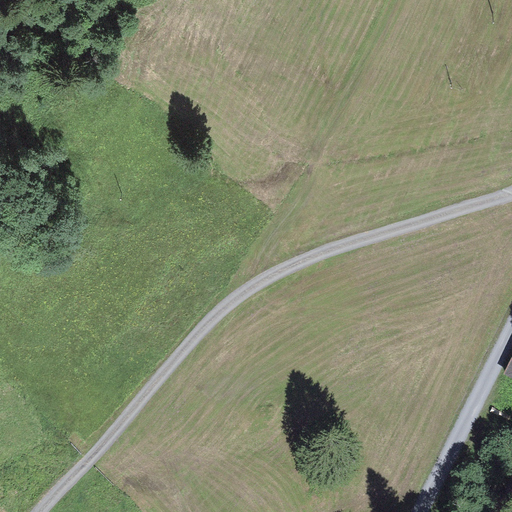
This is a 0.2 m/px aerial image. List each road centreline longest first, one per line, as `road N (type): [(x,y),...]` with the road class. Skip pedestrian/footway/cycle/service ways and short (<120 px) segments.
road 1 (track): [(511,193),(265,275),(226,303),(41,511)]
road 2 (unclassified): [(511,343),(420,511)]
